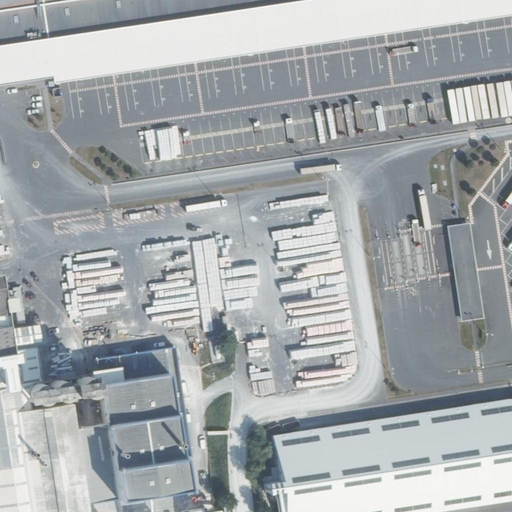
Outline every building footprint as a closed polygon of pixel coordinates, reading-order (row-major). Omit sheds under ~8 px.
[(52,80),(511,12),(511,0),(0,0),(0,82),(51,75),(52,80)] [(372,34),(374,50),(390,49),(391,56),(402,55),(401,46),(420,44),(419,29),(372,34)] [(470,223),(448,226),(462,321),(484,318),(470,223)] [(0,511),(98,511),(97,501),(139,494),(184,487),(163,349),(95,359),(95,368),(88,370),(87,375),(77,377),(73,379),(63,380),(58,379),(53,380),(50,382),(44,383),(37,347),(15,351),(12,346),(40,341),(37,324),(26,325),(20,286),(12,288),(17,327),(7,328),(5,311),(14,310),(12,295),(2,297),(0,283),(0,511)] [(429,511),(511,498),(511,398),(269,438),(276,480),(263,482),(265,492),(272,491),(277,490),(280,511),(429,511)]
